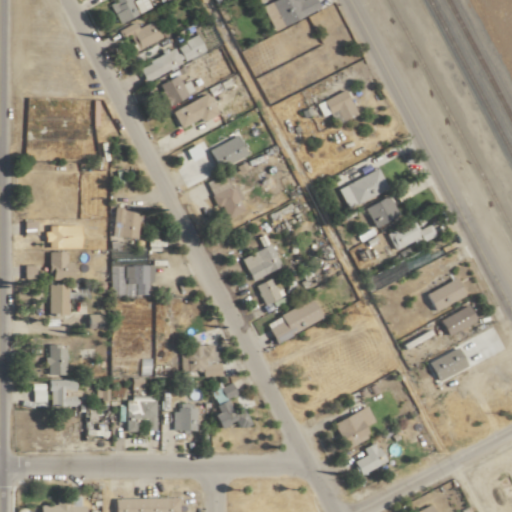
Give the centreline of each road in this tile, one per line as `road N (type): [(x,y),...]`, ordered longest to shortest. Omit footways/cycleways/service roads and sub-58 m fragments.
road 1 (residential): [(336,511),(65,0)]
road 2 (residential): [(348,0),(511,313)]
road 3 (residential): [(0,466),(273,465),(304,456)]
road 4 (residential): [(353,511),(511,430)]
